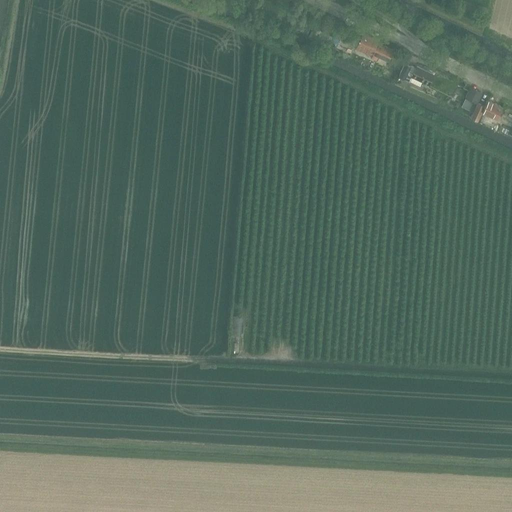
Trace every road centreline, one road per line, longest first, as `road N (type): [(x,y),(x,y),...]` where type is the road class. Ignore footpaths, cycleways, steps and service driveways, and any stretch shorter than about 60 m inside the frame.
road 1 (track): [(0,438),(511,464)]
road 2 (track): [(0,349),(511,374)]
road 3 (track): [(511,161),(158,0)]
road 4 (unclassified): [(511,95),(314,0)]
